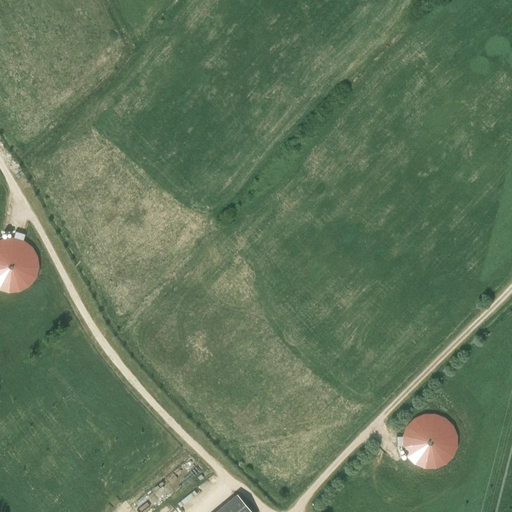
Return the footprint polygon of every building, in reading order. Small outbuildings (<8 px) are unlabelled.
[(22,242),(25,234),(15,231),(13,239),(3,240),(0,241),(0,288),(8,291),(18,290),(27,285),(34,277),(36,267),(35,257),(30,248),(22,242)] [(396,437),(396,446),(396,447),(405,447),(408,456),(415,463),(425,467),(435,467),(444,463),(451,455),(455,446),(455,436),(452,429),(451,426),(444,419),(435,416),(424,416),(415,420),(408,427),(404,436),(396,437)] [(183,466),(187,471),(197,463),(194,458),(183,466)] [(191,495),(182,500),(186,507),(195,503),(191,495)] [(250,511),(237,495),(215,511),(250,511)]
